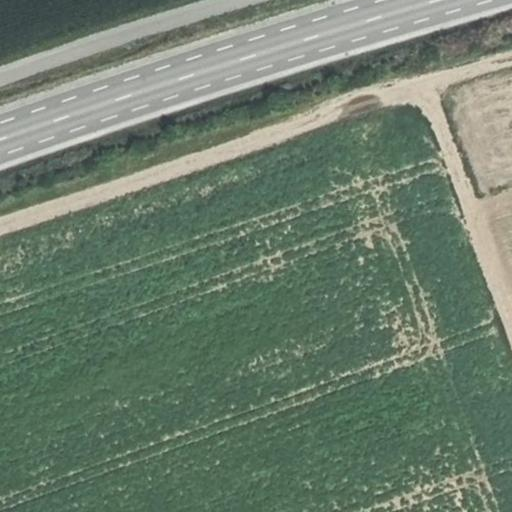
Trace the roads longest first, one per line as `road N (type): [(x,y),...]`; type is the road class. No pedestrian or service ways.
road 1 (track): [(0,255),(433,96)]
road 2 (secondary): [(0,139),(432,0)]
road 3 (track): [(234,0),(0,78)]
